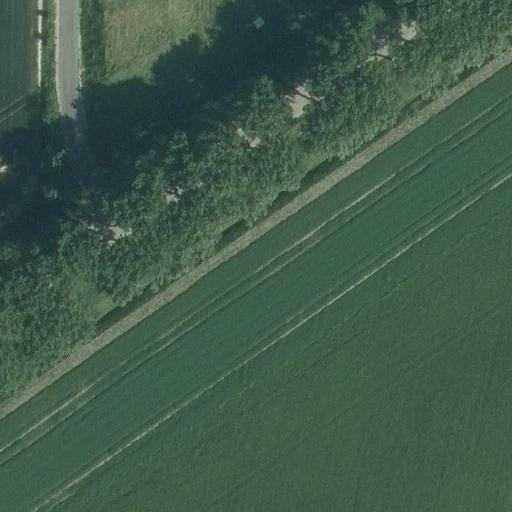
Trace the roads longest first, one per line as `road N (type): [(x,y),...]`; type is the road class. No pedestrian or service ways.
road 1 (unclassified): [(0,310),(448,0)]
road 2 (track): [(121,226),(78,179),(61,62),(62,0)]
